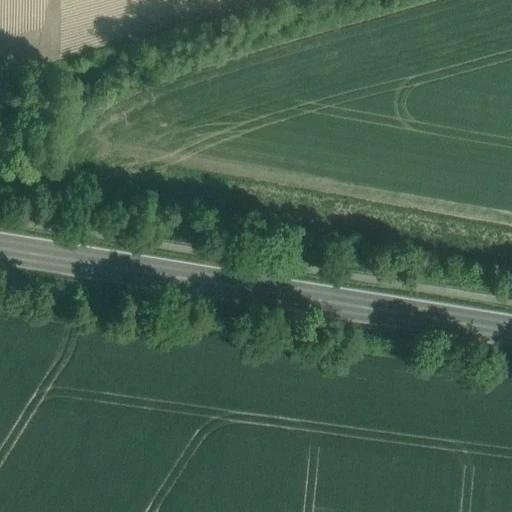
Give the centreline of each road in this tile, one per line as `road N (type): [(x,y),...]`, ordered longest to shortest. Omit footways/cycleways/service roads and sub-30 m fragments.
road 1 (secondary): [(511,329),(0,245)]
road 2 (track): [(0,177),(300,231)]
